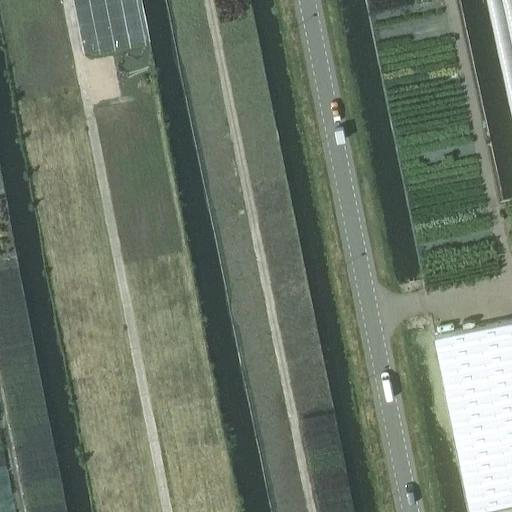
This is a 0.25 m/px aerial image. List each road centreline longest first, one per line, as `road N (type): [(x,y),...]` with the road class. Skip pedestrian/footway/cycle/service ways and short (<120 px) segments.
road 1 (unclassified): [(410,511),(306,0)]
road 2 (track): [(370,316),(511,289),(449,0)]
